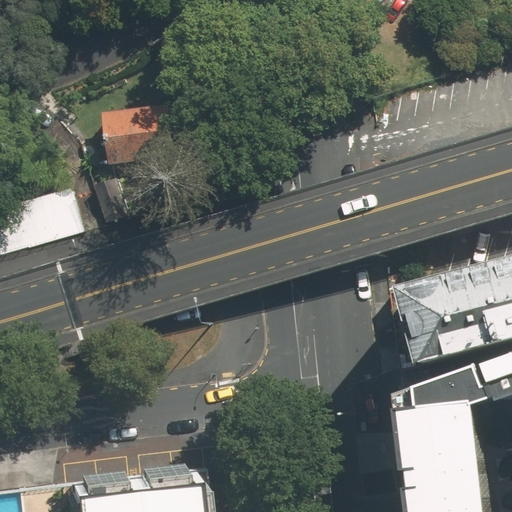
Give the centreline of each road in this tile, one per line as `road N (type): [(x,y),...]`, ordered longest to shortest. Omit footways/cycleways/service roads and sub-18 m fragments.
road 1 (secondary): [(0,322),(511,170)]
road 2 (secondary): [(313,391),(276,0)]
road 3 (secondary): [(313,391),(0,430)]
road 4 (secondary): [(324,511),(313,391)]
